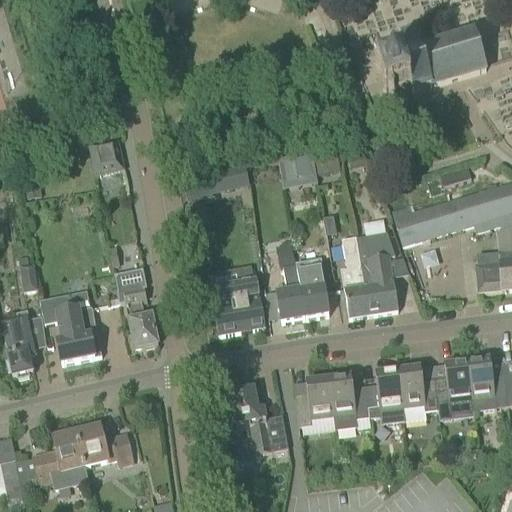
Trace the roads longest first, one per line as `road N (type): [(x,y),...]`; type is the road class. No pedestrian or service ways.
road 1 (residential): [(176,373),(145,162),(108,0)]
road 2 (residential): [(176,373),(511,322)]
road 3 (residential): [(0,415),(176,373)]
road 4 (residential): [(191,511),(176,373)]
